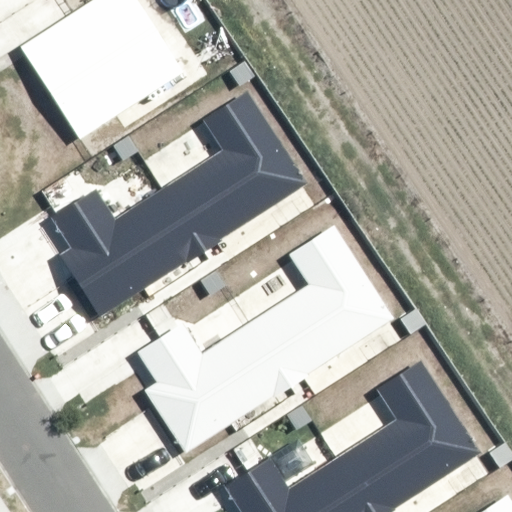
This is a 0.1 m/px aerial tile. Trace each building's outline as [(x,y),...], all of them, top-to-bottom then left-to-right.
[(144,0),(95,0),(23,45),(83,140),(189,68),(144,0)] [(312,182),(253,87),(207,117),(225,149),(120,216),(100,187),(58,217),(75,245),(62,254),(104,314),(312,182)] [(402,322),(343,228),(297,258),(315,289),(211,357),(191,328),(148,357),(165,386),(153,394),(194,455),(402,322)] [(390,511),(485,452),(426,358),(380,388),(398,419),(293,487),(273,458),(231,487),(245,511),(390,511)] [(511,511),(511,490),(479,511),(511,511)]
